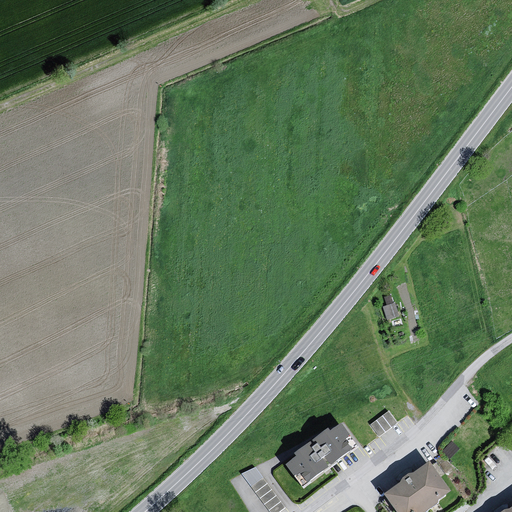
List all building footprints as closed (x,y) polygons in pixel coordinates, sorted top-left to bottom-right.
[(388,318),(400,313),(395,300),(383,305),(388,318)] [(390,409),(371,422),(379,435),(398,421),(390,409)] [(345,427),(316,444),(335,467),(360,448),(345,427)] [(335,467),(316,444),(298,457),(300,460),(288,466),(304,489),(335,467)] [(406,484),(389,496),(399,511),(429,511),(455,493),(434,464),(419,476),(415,475),(406,481),(406,484)]
